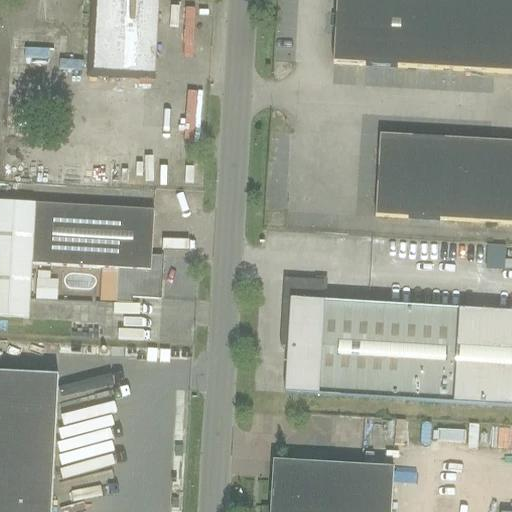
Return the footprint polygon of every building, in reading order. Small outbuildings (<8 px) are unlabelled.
[(92,0),(88,78),(156,81),(160,0),(92,0)] [(511,0),(337,0),(334,65),(511,75),(511,0)] [(511,143),(381,137),(376,218),(511,225),(511,143)] [(0,317),(29,319),(35,206),(0,204),(0,317)] [(155,213),(36,206),(33,267),(119,271),(117,304),(133,305),(133,300),(162,301),(164,258),(152,258),(155,213)] [(511,313),(324,303),(325,282),(285,280),(281,348),(289,348),(286,395),(511,408),(511,313)] [(0,511),(52,511),(59,379),(0,375),(0,511)] [(270,511),(391,511),(394,470),(274,463),(270,511)]
